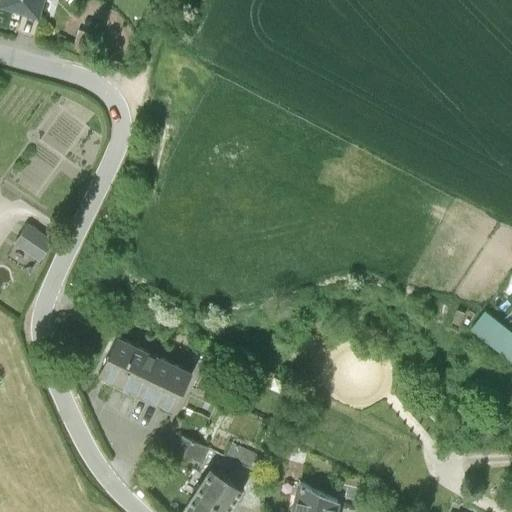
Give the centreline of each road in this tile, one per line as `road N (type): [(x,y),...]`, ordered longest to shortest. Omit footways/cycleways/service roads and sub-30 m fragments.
road 1 (unclassified): [(143,511),(107,477),(83,436),(43,332),(48,294),(115,145),(118,101),(92,73),(0,48)]
road 2 (track): [(118,101),(186,0)]
